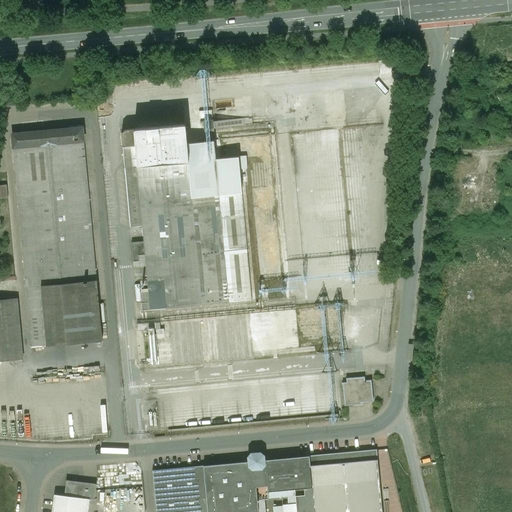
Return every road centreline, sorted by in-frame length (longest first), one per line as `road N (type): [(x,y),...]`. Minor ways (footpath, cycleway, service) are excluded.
road 1 (residential): [(452,7),(429,130),(399,396),(384,421),(367,429),(37,456)]
road 2 (secondary): [(0,48),(452,7)]
